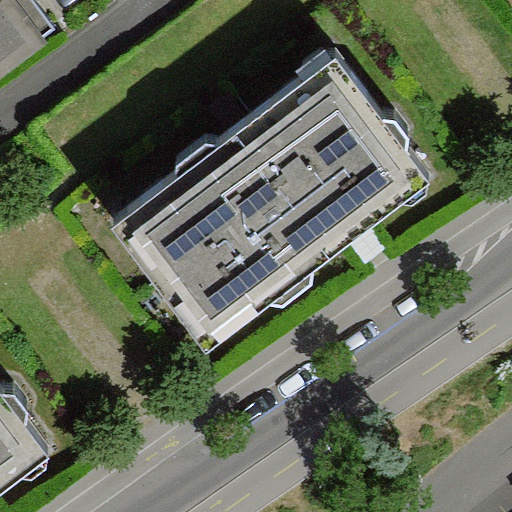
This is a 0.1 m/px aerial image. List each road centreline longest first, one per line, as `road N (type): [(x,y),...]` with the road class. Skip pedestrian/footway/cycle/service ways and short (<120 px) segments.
road 1 (tertiary): [(149,511),(511,262)]
road 2 (track): [(199,478),(51,273)]
road 3 (track): [(511,109),(429,0)]
